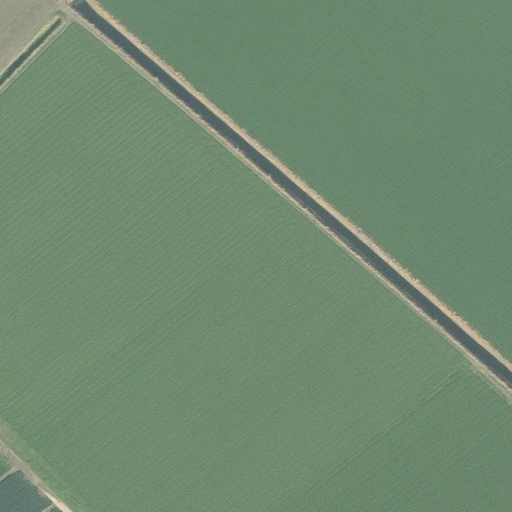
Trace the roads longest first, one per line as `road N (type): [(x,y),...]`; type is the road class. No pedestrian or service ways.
road 1 (track): [(511,398),(71,17),(62,0)]
road 2 (track): [(511,363),(93,0)]
